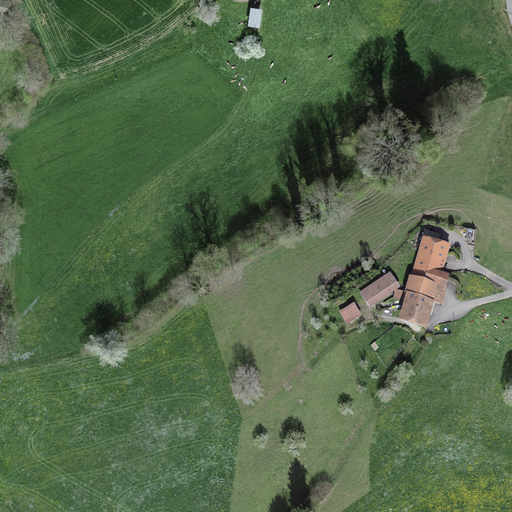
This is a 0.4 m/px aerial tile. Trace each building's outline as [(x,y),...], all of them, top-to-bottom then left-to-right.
[(250,5),(248,23),(260,25),(262,6),(250,5)] [(418,268),(437,274),(445,248),(426,242),(418,268)] [(441,295),(446,277),(437,274),(418,268),(404,318),(424,324),(430,301),(441,304),(443,296),(441,295)] [(363,294),(369,302),(395,285),(389,276),(363,294)] [(358,317),(352,306),(341,312),(347,323),(358,317)]
